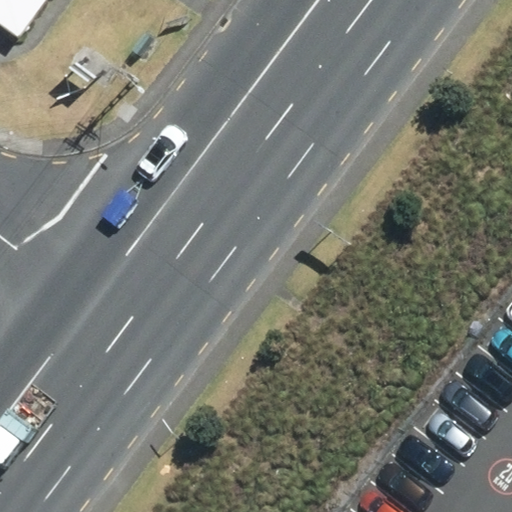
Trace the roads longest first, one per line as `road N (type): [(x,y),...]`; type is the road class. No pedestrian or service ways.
road 1 (secondary): [(355,0),(108,321)]
road 2 (secondary): [(108,321),(0,458)]
road 3 (unclassified): [(108,321),(0,232)]
